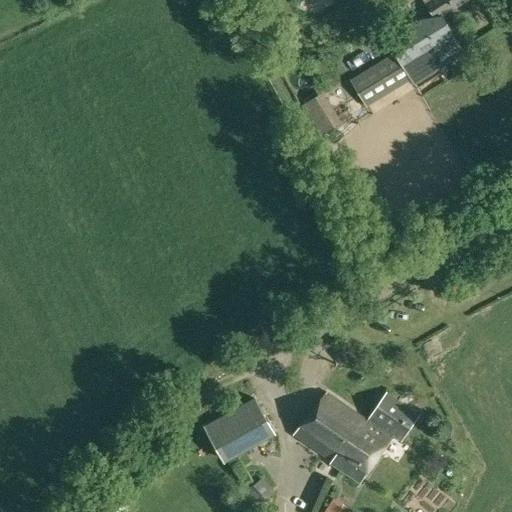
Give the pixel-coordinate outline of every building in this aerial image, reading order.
[(425,0),(427,2),(429,0),(438,0),(439,2),(442,0),(445,0),(452,10),(467,0),(425,0)] [(267,31),(292,37),(295,22),(271,16),(267,31)] [(388,41),(395,52),(412,79),(415,84),(467,54),(448,23),(424,18),(388,41)] [(412,79),(395,52),(351,79),(369,107),(412,79)] [(302,105),(322,136),(344,123),(324,92),(302,105)] [(366,421),(327,393),(296,436),(359,482),(390,439),(397,444),(417,417),(386,394),(366,421)] [(256,400),(206,428),(223,459),(273,432),(256,400)] [(115,511),(130,511),(137,505),(123,492),(109,506),(115,511)] [(325,511),(347,511),(349,510),(334,499),(325,511)]
